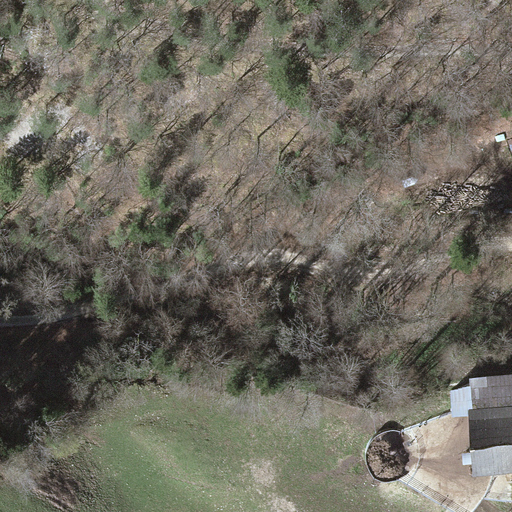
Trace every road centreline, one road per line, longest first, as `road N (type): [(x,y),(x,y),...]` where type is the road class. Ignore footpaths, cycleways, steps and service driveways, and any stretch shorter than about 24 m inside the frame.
road 1 (track): [(0,313),(64,315),(247,257),(390,273),(459,248),(511,242)]
road 2 (track): [(511,49),(268,45),(198,34),(94,0)]
road 3 (track): [(0,342),(54,362),(192,365),(260,383)]
